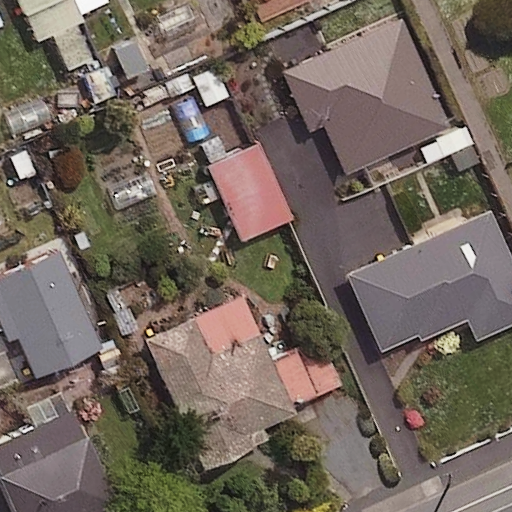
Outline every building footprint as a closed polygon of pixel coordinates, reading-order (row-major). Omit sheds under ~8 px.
[(89,0),(16,0),(31,34),(47,28),(62,62),(90,50),(72,8),(89,0)] [(246,0),(256,20),(302,0),(246,0)] [(445,119),(397,12),(278,65),(304,123),(318,117),(339,165),(445,119)] [(285,210),(252,138),(204,159),(236,232),(285,210)] [(341,266),(375,342),(409,327),(410,331),(460,310),(469,331),(511,311),(511,277),(480,205),(341,266)] [(98,336),(56,240),(0,265),(0,330),(10,327),(28,367),(98,336)] [(139,329),(196,457),(261,428),(257,418),(289,404),(287,398),(334,376),(315,333),(265,355),(235,287),(139,329)] [(75,511),(111,497),(61,382),(21,399),(29,417),(0,429),(0,480),(13,511),(75,511)]
